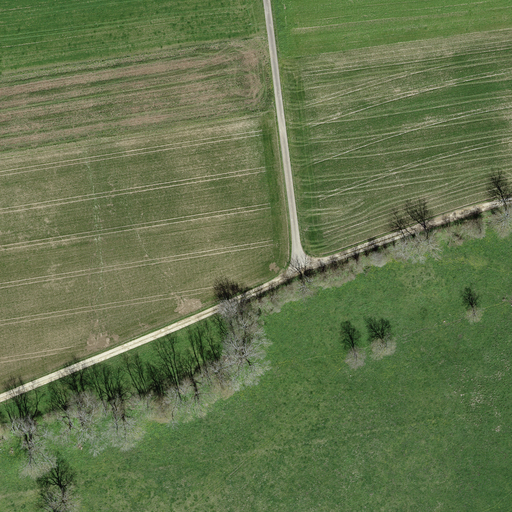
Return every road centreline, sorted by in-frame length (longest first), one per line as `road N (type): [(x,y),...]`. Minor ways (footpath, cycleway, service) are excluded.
road 1 (track): [(0,397),(298,273)]
road 2 (track): [(298,273),(265,0)]
road 3 (track): [(298,273),(511,207)]
